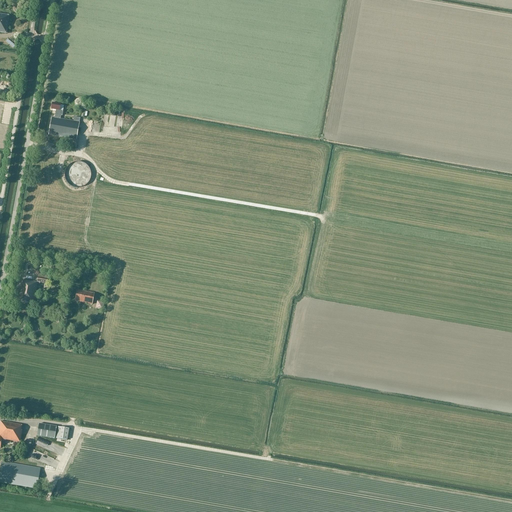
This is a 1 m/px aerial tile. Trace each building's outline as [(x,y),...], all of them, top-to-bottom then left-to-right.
[(0,14),(0,32),(5,33),(8,16),(0,14)] [(12,52),(15,49),(8,43),(6,45),(12,52)] [(60,111),(61,104),(52,103),(51,109),(56,110),(55,118),(52,118),(49,135),(76,140),(79,122),(80,118),(74,117),(73,121),(60,119),(61,115),(62,115),(63,111),(60,111)] [(58,164),(59,160),(59,155),(42,152),(41,161),(58,164)] [(76,188),(77,188),(79,188),(80,188),(81,188),(82,187),(83,187),(84,186),(85,186),(86,185),(87,184),(88,183),(89,182),(89,181),(90,180),(90,179),(90,177),(90,176),(90,175),(90,174),(90,173),(90,172),(90,171),(89,170),(89,169),(88,168),(87,167),(87,166),(86,165),(85,165),(84,164),(83,163),(82,163),(81,163),(80,162),(79,162),(77,162),(76,162),(75,162),(74,163),(73,163),(72,163),(71,164),(70,165),(69,165),(68,166),(67,167),(67,168),(66,169),(66,170),(65,171),(65,172),(65,173),(64,174),(64,175),(64,176),(65,177),(65,179),(65,180),(66,181),(66,182),(67,183),(67,184),(68,184),(69,185),(70,186),(71,186),(72,187),(73,187),(74,188),(75,188),(76,188)] [(18,302),(34,304),(37,285),(39,285),(40,283),(47,284),(49,273),(38,272),(37,282),(26,281),(25,282),(22,281),(20,295),(19,295),(18,302)] [(92,305),(93,299),(94,294),(77,290),(75,301),(92,305)] [(97,314),(105,315),(106,308),(98,307),(97,314)] [(0,447),(0,448),(1,444),(2,441),(5,442),(6,440),(20,443),(22,431),(21,430),(22,425),(1,421),(0,424),(0,447)] [(59,427),(44,424),(39,423),(36,436),(55,439),(55,438),(67,440),(69,428),(59,427)] [(0,482),(37,489),(40,469),(2,462),(0,472),(0,482)]
